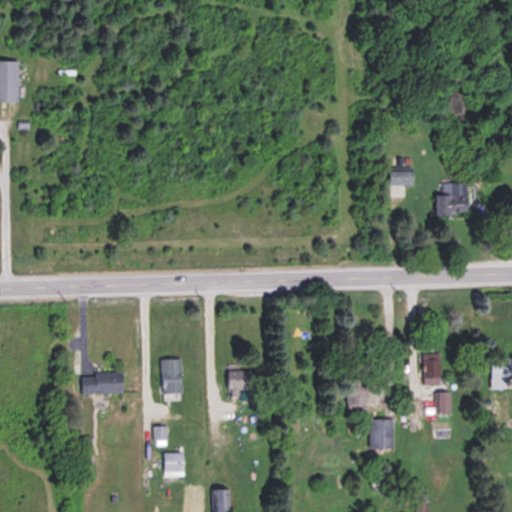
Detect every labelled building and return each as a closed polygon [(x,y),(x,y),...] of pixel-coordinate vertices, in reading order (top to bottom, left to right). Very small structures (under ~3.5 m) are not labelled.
[(0,102),(15,102),(15,61),(0,61),(0,102)] [(411,173),(386,173),(386,187),(411,187),(411,173)] [(465,184),(435,184),(435,217),(465,217),(465,184)] [(420,353),(420,383),(437,383),(437,353),(420,353)] [(179,358),(158,359),(159,393),(179,393),(179,358)] [(488,389),(501,389),(501,378),(511,378),(511,358),(488,358),(488,389)] [(225,392),(249,392),(249,370),(225,370),(225,392)] [(120,372),(79,372),(79,393),(120,393),(120,372)] [(345,405),(364,404),(362,372),(344,372),(345,405)] [(446,410),(446,392),(435,392),(435,410),(446,410)] [(390,448),(390,419),(365,419),(365,448),(390,448)] [(152,438),(164,438),(164,426),(152,426),(152,438)] [(71,435),(71,462),(89,462),(89,435),(71,435)] [(181,476),(181,452),(161,452),(161,476),(181,476)] [(210,489),(210,511),(227,511),(227,489),(210,489)]
